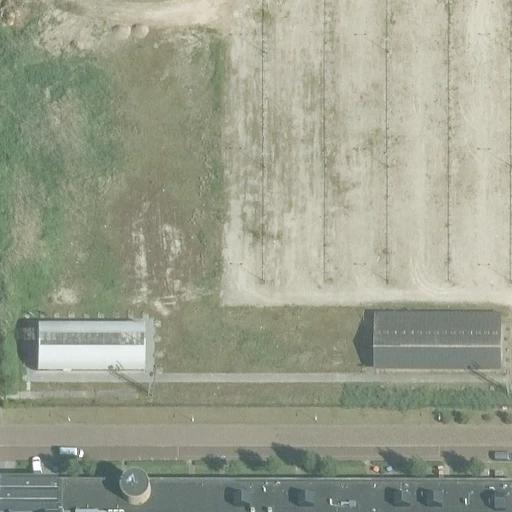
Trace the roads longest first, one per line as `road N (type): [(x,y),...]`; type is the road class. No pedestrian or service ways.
road 1 (unknown): [(341,0),(342,290),(411,290)]
road 2 (unknown): [(411,290),(470,291),(473,0)]
road 3 (unknown): [(411,290),(411,0)]
